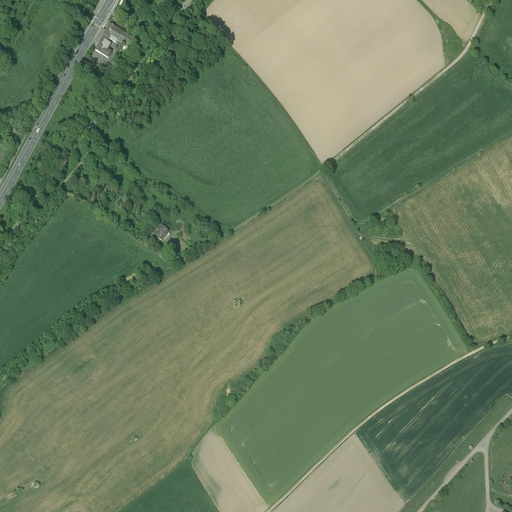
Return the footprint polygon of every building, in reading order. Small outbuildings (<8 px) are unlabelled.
[(122,32),(110,25),(104,36),(109,39),(109,40),(116,44),(117,41),(122,32)] [(139,41),(122,32),(117,41),(128,47),(133,49),(139,41)] [(104,36),(96,51),(104,56),(107,51),(109,47),(107,46),(108,45),(107,44),(109,40),(109,39),(104,36)] [(105,189),(92,181),(90,185),(92,186),(99,191),(103,193),(105,189)] [(160,228),(154,237),(161,242),(168,232),(160,228)]
